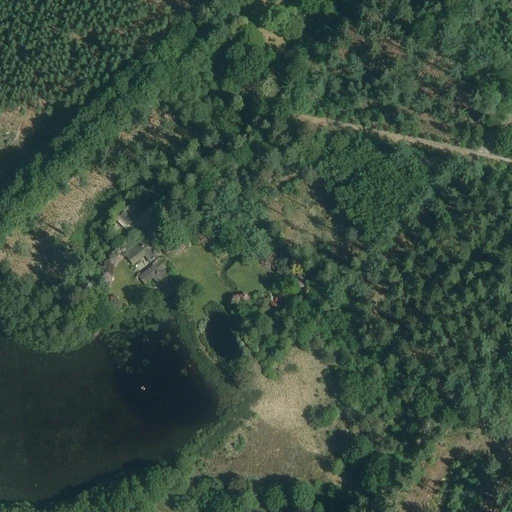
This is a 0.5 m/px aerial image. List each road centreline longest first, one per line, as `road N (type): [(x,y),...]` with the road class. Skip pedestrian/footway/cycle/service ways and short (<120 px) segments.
road 1 (track): [(0,219),(185,56),(212,62),(261,109)]
road 2 (track): [(261,109),(480,156)]
